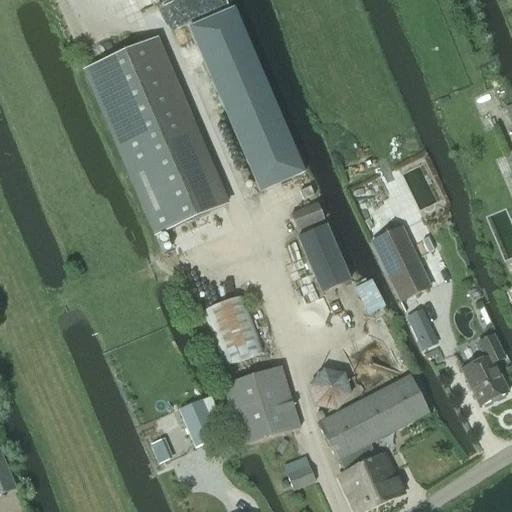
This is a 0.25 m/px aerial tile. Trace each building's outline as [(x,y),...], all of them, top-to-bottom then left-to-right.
[(186,31),(255,187),(258,193),(302,174),(255,67),(230,13),(186,31)] [(224,208),(150,43),(83,73),(157,238),(224,208)] [(315,206),(289,216),(296,232),(322,222),(315,206)] [(321,295),(349,282),(324,227),(296,240),(321,295)] [(428,290),(400,231),(371,245),(400,304),(428,290)] [(383,309),(370,281),(354,289),(367,316),(383,309)] [(240,293),(200,307),(221,367),(261,353),(240,293)] [(419,313),(404,319),(411,335),(426,328),(419,313)] [(492,338),(476,346),(484,361),(460,372),(478,409),(507,394),(492,365),(503,360),(492,338)] [(280,370),(255,377),(222,388),(241,448),(255,444),(298,431),(280,370)] [(369,446),(428,416),(409,378),(316,425),(335,463),(337,462),(343,475),(336,479),(353,511),(368,511),(402,495),(382,456),(376,459),(369,446)] [(194,450),(216,441),(201,403),(178,412),(194,450)] [(0,456),(0,496),(14,491),(0,456)] [(292,492),(314,483),(308,468),(286,477),(292,492)] [(281,491),(288,489),(285,483),(279,485),(281,491)]
